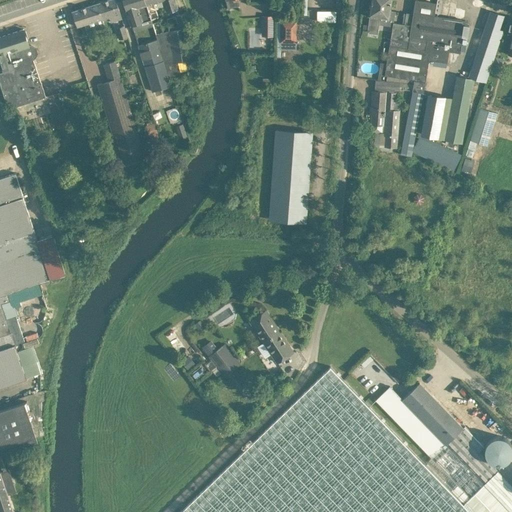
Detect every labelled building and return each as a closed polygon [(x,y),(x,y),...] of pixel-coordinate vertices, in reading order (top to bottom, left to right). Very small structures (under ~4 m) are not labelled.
[(107,0),(95,4),(104,29),(106,28),(103,19),(110,17),(112,22),(123,18),(119,7),(117,0),(107,0)] [(151,19),(144,0),(120,0),(129,26),(151,19)] [(144,0),(151,19),(158,17),(156,9),(160,7),(157,0),(144,0)] [(157,0),(160,7),(165,6),(167,12),(178,8),(175,0),(157,0)] [(376,33),(378,16),(380,0),(371,0),(369,15),(370,15),(367,32),(376,33)] [(376,80),(375,87),(396,89),(411,90),(413,90),(401,154),(411,156),(421,105),(428,64),(429,59),(447,63),(449,50),(454,51),(460,53),(460,51),(463,35),(464,24),(465,20),(433,15),(435,3),(419,0),(415,0),(413,14),(414,14),(409,42),(390,39),(385,73),(384,74),(387,75),(386,81),(376,80)] [(380,0),(378,16),(393,19),(395,11),(389,11),(391,0),(380,0)] [(97,31),(104,29),(95,4),(73,11),(76,21),(78,27),(94,21),(97,31)] [(335,9),(316,9),(316,19),(335,19),(335,9)] [(168,22),(165,22),(166,25),(168,24),(169,30),(175,62),(176,61),(190,59),(185,28),(192,25),(187,11),(167,19),(168,22)] [(499,29),(501,24),(504,15),(491,11),(470,77),(486,82),(491,68),(495,56),(503,30),(499,29)] [(393,22),(390,39),(409,42),(414,14),(413,14),(406,13),(404,23),(393,22)] [(273,15),(262,16),(263,25),(273,25),(273,15)] [(281,20),(280,41),(296,42),(296,21),(281,20)] [(160,21),(152,23),(156,33),(157,39),(169,76),(172,75),(179,73),(178,71),(176,61),(175,62),(169,30),(163,32),(160,21)] [(115,28),(119,40),(129,37),(125,25),(115,28)] [(23,28),(0,35),(0,60),(3,71),(0,71),(0,82),(6,102),(14,106),(46,97),(33,57),(34,56),(37,52),(35,47),(31,45),(29,45),(23,28)] [(157,39),(138,45),(152,91),(172,85),(171,83),(169,76),(157,39)] [(491,68),(501,71),(505,59),(495,56),(491,68)] [(108,80),(97,83),(113,136),(116,136),(124,162),(143,156),(135,130),(137,129),(116,60),(103,64),(108,80)] [(462,142),(474,79),(457,76),(453,98),(428,94),(420,135),(462,142)] [(371,115),(370,124),(375,124),(384,125),(383,146),(397,147),(400,103),(395,102),(396,93),(395,93),(375,92),(373,92),(372,107),(371,107),(371,115)] [(480,107),(470,140),(477,142),(478,143),(488,146),(491,134),(498,113),(489,110),(480,107)] [(155,123),(146,125),(149,136),(158,134),(155,123)] [(183,123),(176,125),(180,139),(188,137),(183,123)] [(269,219),(295,221),(305,221),(312,131),(275,129),(269,219)] [(466,154),(472,156),(475,146),(470,144),(466,154)] [(462,168),(471,170),(474,160),(465,158),(462,168)] [(0,242),(35,230),(32,219),(16,173),(0,178),(0,242)] [(35,230),(0,242),(0,296),(8,293),(13,292),(39,283),(52,279),(51,278),(38,239),(35,230)] [(52,234),(38,239),(51,278),(65,273),(52,234)] [(39,283),(8,293),(10,300),(13,299),(16,309),(21,307),(20,302),(43,295),(39,283)] [(0,348),(16,344),(11,331),(2,303),(10,300),(8,293),(0,296),(0,348)] [(10,300),(2,303),(11,331),(16,344),(24,341),(16,315),(18,314),(16,309),(15,305),(13,299),(10,300)] [(249,320),(263,341),(279,331),(265,310),(249,320)] [(206,316),(195,324),(201,332),(208,327),(203,321),(206,319),(207,321),(209,320),(206,316)] [(293,352),(279,331),(263,341),(277,362),(293,352)] [(211,340),(202,347),(209,356),(216,366),(232,354),(224,344),(218,349),(211,340)] [(16,344),(0,348),(0,387),(2,387),(27,378),(27,377),(18,350),(16,344)] [(232,354),(216,366),(224,376),(239,364),(232,354)] [(189,356),(182,362),(189,369),(195,364),(189,356)] [(332,366),(180,511),(459,511),(469,503),(500,472),(498,470),(478,450),(483,445),(464,426),(463,427),(419,382),(402,398),(398,403),(385,390),(376,399),(404,428),(431,456),(424,462),(332,366)] [(0,429),(36,417),(35,413),(28,416),(23,403),(27,401),(0,410),(0,429)] [(39,428),(36,417),(0,429),(0,451),(36,440),(33,432),(32,430),(39,428)] [(0,511),(13,511),(8,494),(16,491),(9,468),(0,471),(0,511)] [(511,511),(511,484),(500,472),(469,503),(459,511),(511,511)]
